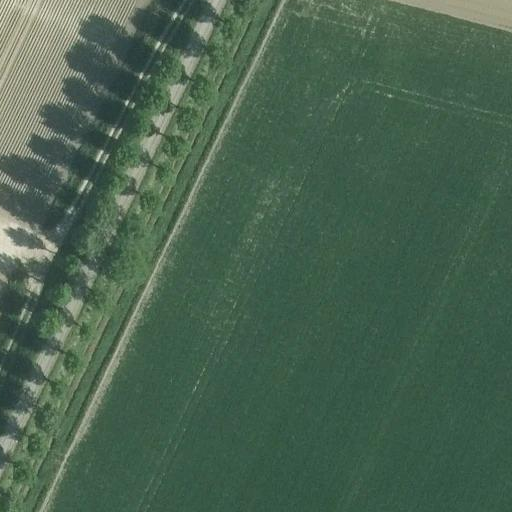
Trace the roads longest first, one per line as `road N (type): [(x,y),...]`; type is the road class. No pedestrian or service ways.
road 1 (unclassified): [(0,449),(211,0)]
road 2 (unclassified): [(0,370),(43,258),(188,0)]
